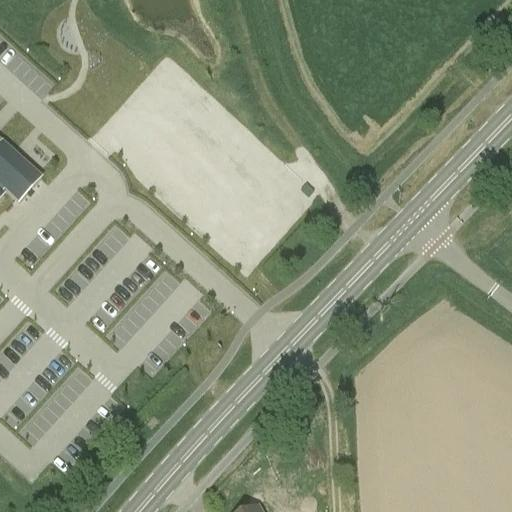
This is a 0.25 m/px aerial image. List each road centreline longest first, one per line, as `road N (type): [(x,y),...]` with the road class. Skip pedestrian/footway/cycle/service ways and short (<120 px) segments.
road 1 (primary): [(137,511),(409,222)]
road 2 (primary): [(409,222),(511,116)]
road 3 (unclassified): [(511,306),(409,222)]
